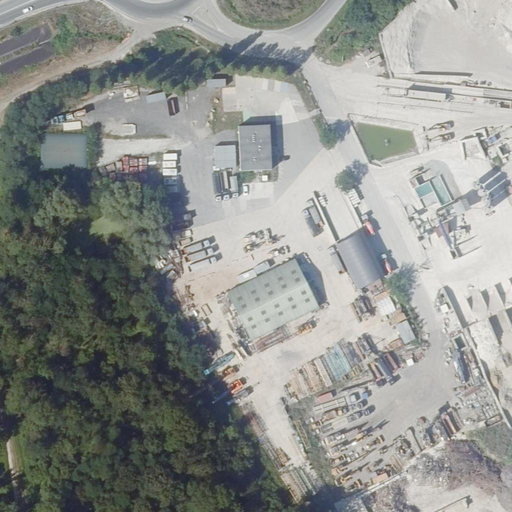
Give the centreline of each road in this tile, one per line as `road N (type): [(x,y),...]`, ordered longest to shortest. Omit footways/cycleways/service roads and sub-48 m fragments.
road 1 (unknown): [(416,295),(481,259),(498,239),(503,210),(492,179),(459,143),(363,181)]
road 2 (unknown): [(296,200),(422,442)]
road 3 (track): [(0,111),(135,53),(157,15)]
road 4 (tertiary): [(192,2),(228,38),(263,44),(315,31),(342,0)]
